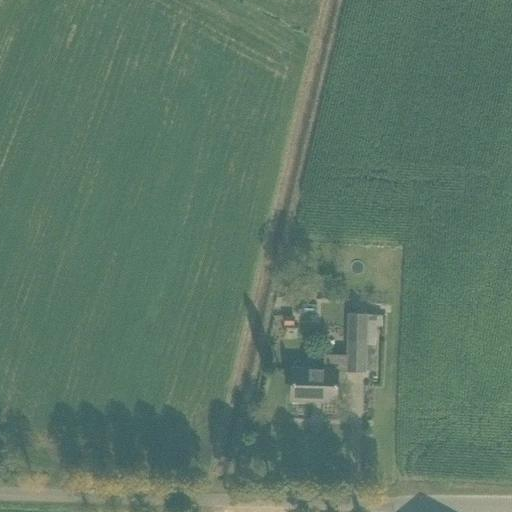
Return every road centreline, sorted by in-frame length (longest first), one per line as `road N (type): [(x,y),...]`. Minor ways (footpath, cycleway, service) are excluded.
road 1 (unclassified): [(0,493),(511,502)]
road 2 (track): [(274,281),(225,498)]
